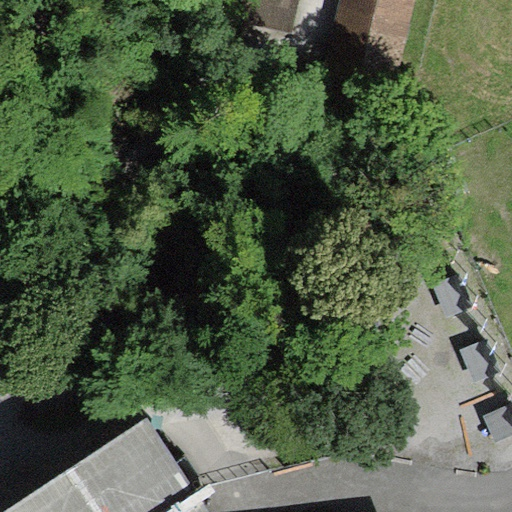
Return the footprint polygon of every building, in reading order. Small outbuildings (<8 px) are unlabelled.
[(234,0),(230,16),(290,30),(296,0),(234,0)] [(361,0),(343,80),(387,91),(408,0),(361,0)] [(0,6),(0,31),(18,29),(15,5),(0,6)] [(139,332),(162,345),(173,326),(149,313),(139,332)] [(22,511),(205,511),(199,499),(206,495),(200,487),(191,493),(149,429),(22,511)]
